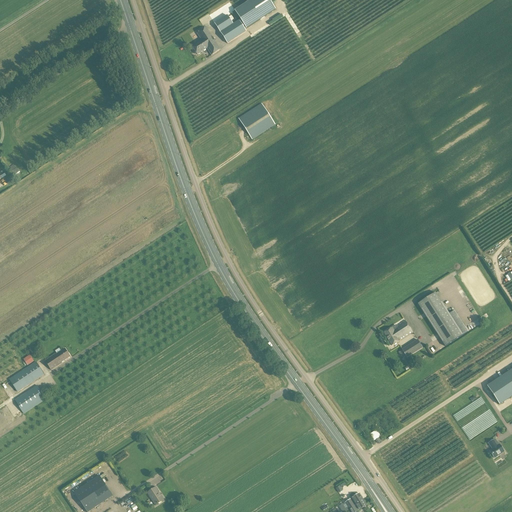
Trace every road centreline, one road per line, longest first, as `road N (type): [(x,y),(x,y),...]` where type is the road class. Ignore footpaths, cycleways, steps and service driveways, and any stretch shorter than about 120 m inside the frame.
road 1 (unclassified): [(401,511),(227,257),(134,0)]
road 2 (primary): [(353,462),(217,262),(120,0)]
